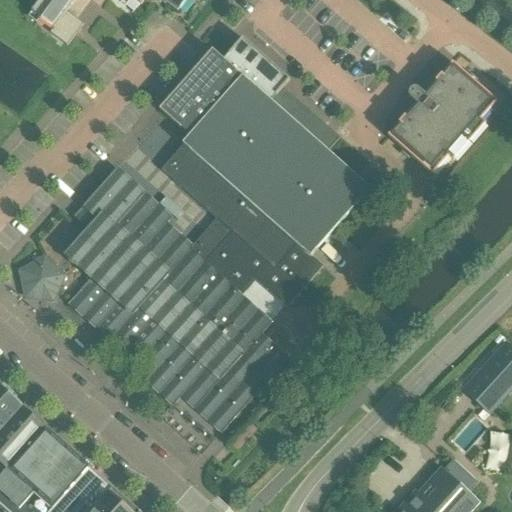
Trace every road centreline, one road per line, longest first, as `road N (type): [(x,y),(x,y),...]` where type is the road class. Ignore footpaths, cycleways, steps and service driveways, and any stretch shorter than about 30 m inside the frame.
road 1 (tertiary): [(298,511),(511,290)]
road 2 (tertiary): [(195,511),(0,323)]
road 3 (residential): [(0,220),(180,35)]
